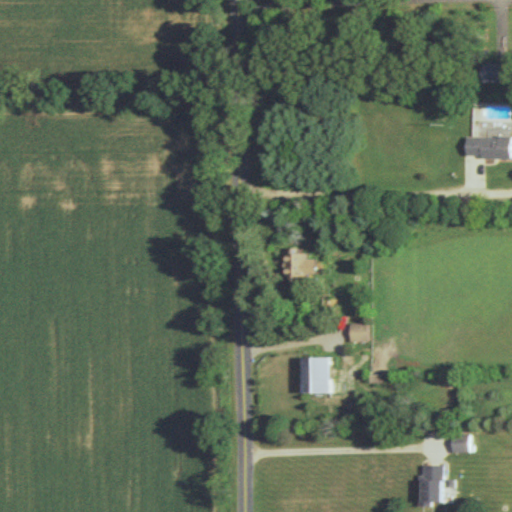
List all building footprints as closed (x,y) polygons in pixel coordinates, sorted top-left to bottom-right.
[(511,78),(511,62),(485,62),(485,78),(511,78)] [(485,158),(511,157),(511,135),(466,136),(466,154),(485,154),(485,158)] [(310,252),(289,252),(290,274),(320,273),(320,258),(310,258),(310,252)] [(369,322),(353,322),(353,340),(369,340),(369,322)] [(334,356),(306,356),(307,392),(335,391),(334,356)] [(474,434),(457,434),(457,451),(474,451),(474,434)] [(449,501),(448,463),(427,464),(428,505),(436,504),(435,501),(449,501)]
